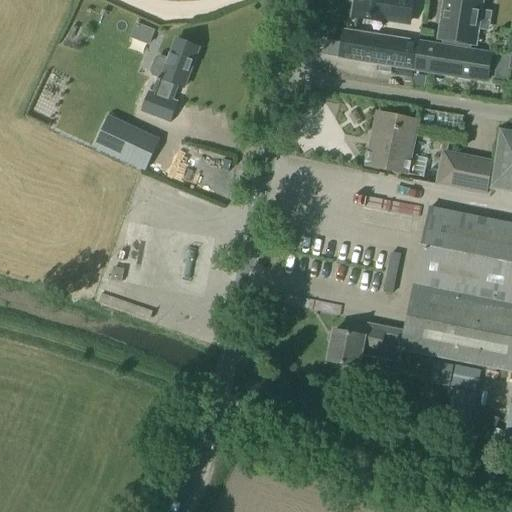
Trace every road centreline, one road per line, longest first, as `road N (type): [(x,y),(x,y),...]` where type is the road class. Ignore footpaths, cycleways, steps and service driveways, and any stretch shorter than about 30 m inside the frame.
road 1 (unclassified): [(177,511),(227,386),(295,0)]
road 2 (unknown): [(338,180),(511,208)]
